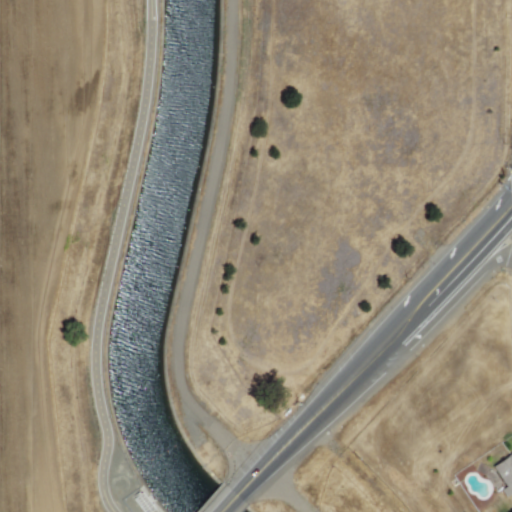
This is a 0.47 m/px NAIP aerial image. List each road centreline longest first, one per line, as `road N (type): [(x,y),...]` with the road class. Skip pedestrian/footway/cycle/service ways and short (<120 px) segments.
road 1 (primary): [(511,210),(362,375)]
road 2 (primary): [(362,375),(241,490)]
